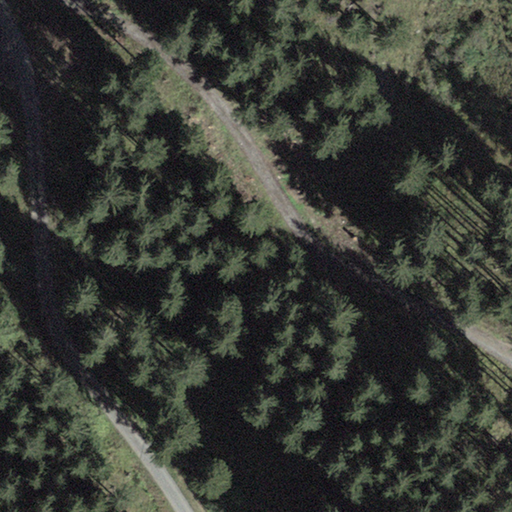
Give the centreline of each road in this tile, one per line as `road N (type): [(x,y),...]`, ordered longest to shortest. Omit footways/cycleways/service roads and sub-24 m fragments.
road 1 (track): [(78,0),(171,56),(225,110),(319,256),(511,359)]
road 2 (track): [(0,19),(18,55),(35,130),(46,298),(71,362),(177,511)]
